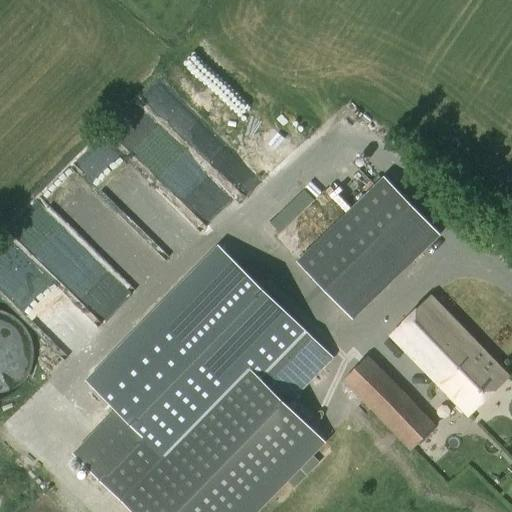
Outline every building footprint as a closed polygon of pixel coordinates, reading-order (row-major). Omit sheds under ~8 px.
[(384,176),(296,261),(330,296),(353,320),(441,234),(384,176)] [(92,384),(120,412),(78,455),(136,511),(253,511),(323,441),(287,405),(332,359),(302,329),(289,342),(281,334),(293,322),(221,251),(92,384)] [(468,415),(508,377),(431,297),(391,336),(468,415)] [(0,398),(2,398),(7,396),(11,394),(15,391),(19,388),(22,385),(25,381),(28,377),(30,372),(32,368),(33,363),(33,358),(33,353),(33,348),(32,344),(31,339),(29,334),(26,330),(23,326),(20,322),(17,319),(13,316),(8,314),(4,312),(0,310),(0,398)] [(411,449),(434,427),(368,359),(345,381),(411,449)]
